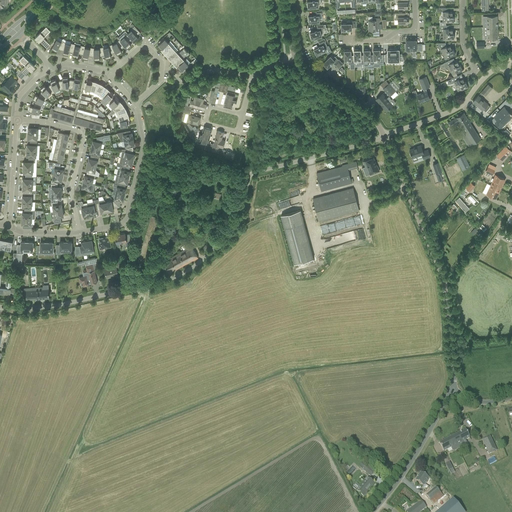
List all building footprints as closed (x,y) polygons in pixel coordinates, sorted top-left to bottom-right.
[(345,2),(344,0),(334,0),(335,9),(339,8),(339,2),(345,2)] [(408,0),(395,0),(395,5),(397,5),(397,9),(403,9),(403,10),(407,10),(407,9),(408,9),(408,2),(409,2),(408,0)] [(448,8),(443,8),(441,8),(441,12),(442,12),(443,22),(454,22),(454,16),(452,16),(452,12),(448,12),(448,8)] [(308,18),(308,22),(309,22),(309,23),(319,22),(319,19),(322,19),(322,14),(323,13),(323,10),(315,10),(316,14),(316,15),(309,16),(309,18),(308,18)] [(409,13),(404,13),(396,13),(396,20),(398,20),(398,24),(403,24),(403,25),(407,25),(407,24),(408,24),(408,17),(409,17),(409,13)] [(497,16),(486,16),(487,27),(497,27),(497,16)] [(379,31),(379,18),(368,18),(369,31),(375,30),(375,31),(379,31)] [(356,21),(352,21),(347,22),(347,24),(341,24),(341,30),(343,30),(343,31),(346,31),(346,30),(352,30),(352,27),(353,27),(353,28),(356,28),(356,21)] [(324,28),(324,25),(317,25),(317,29),(317,31),(310,33),(311,35),(310,35),(311,38),(312,39),(322,36),(321,33),(323,33),(323,28),(324,28)] [(449,25),(444,25),(439,26),(439,29),(443,29),(443,40),(449,40),(454,40),(454,34),(453,34),(453,30),(449,30),(449,25)] [(50,30),(46,26),(35,38),(37,39),(37,40),(38,40),(39,42),(43,38),(50,30)] [(128,34),(132,39),(135,42),(139,38),(136,35),(140,32),(140,33),(134,26),(130,29),(131,30),(128,34)] [(497,27),(487,27),(487,35),(487,39),(498,39),(497,27)] [(120,40),(120,41),(125,46),(127,48),(131,45),(129,43),(129,42),(132,39),(128,34),(127,33),(125,31),(123,33),(124,35),(125,36),(123,38),(120,40)] [(163,38),(162,39),(158,42),(160,43),(158,45),(161,49),(168,43),(163,38)] [(320,46),(314,49),(315,51),(314,52),(315,55),(316,54),(317,55),(321,53),(321,54),(324,52),(324,51),(326,51),(327,54),(331,52),(328,46),(327,46),(325,42),(326,42),(324,38),(318,41),(320,45),(320,46)] [(50,45),(44,39),(40,42),(47,49),(50,45)] [(61,42),(57,40),(53,46),(51,49),(56,51),(58,48),(61,50),(64,50),(65,43),(62,41),(61,42)] [(112,45),(115,52),(117,55),(122,52),(120,49),(123,48),(125,46),(120,40),(116,42),(117,43),(112,45)] [(416,40),(405,40),(405,41),(406,41),(406,46),(406,48),(406,51),(412,51),(416,51),(422,51),(422,49),(422,44),(416,44),(416,40)] [(65,43),(64,50),(63,54),(68,55),(69,52),(73,53),(75,44),(70,43),(70,45),(65,44),(65,43)] [(172,47),(168,43),(161,49),(165,54),(172,47)] [(446,43),(441,43),(438,43),(438,47),(440,47),(445,59),(455,54),(453,49),(452,49),(450,46),(446,48),(446,46),(446,43)] [(75,44),(73,53),(73,56),(78,57),(79,54),(83,55),(85,46),(80,45),(80,47),(75,46),(75,44)] [(103,48),(105,55),(106,59),(111,57),(110,54),(113,53),(115,52),(112,45),(108,46),(108,47),(104,48),(103,47),(103,48)] [(85,46),(83,55),(82,58),(88,59),(88,56),(91,56),(94,56),(94,48),(90,47),(90,49),(85,48),(85,46)] [(172,47),(165,54),(169,58),(176,52),(172,47)] [(105,55),(103,48),(99,48),(99,49),(94,49),(94,48),(94,56),(94,60),(100,59),(100,56),(102,56),(105,55)] [(361,57),(361,55),(360,50),(358,50),(358,49),(355,50),(354,50),(354,57),(354,61),(358,61),(358,64),(364,64),(364,57),(361,57)] [(370,57),(370,55),(370,50),(368,50),(368,49),(364,49),(364,50),(363,50),(364,57),(364,64),(368,64),(368,65),(374,65),(374,63),(373,57),(370,57)] [(380,56),(380,55),(380,50),(377,50),(377,49),(374,49),(374,50),(373,50),(373,57),(374,63),(383,63),(383,54),(383,56),(380,56)] [(393,61),(393,49),(390,49),(390,50),(387,50),(388,54),(384,54),(385,62),(393,61)] [(397,49),(393,49),(393,61),(404,61),(402,56),(399,56),(399,50),(397,50),(397,49)] [(351,57),(351,55),(351,50),(348,51),(348,50),(345,50),(345,51),(344,51),(344,61),(348,61),(348,64),(354,64),(354,61),(354,57),(351,57)] [(176,52),(169,58),(173,63),(180,56),(176,52)] [(22,55),(19,59),(19,60),(26,67),(21,72),(25,76),(32,69),(32,68),(34,66),(22,55)] [(180,56),(173,63),(177,67),(184,61),(180,56)] [(338,69),(343,64),(339,59),(338,60),(335,56),(333,58),(330,56),(329,57),(328,57),(326,59),(326,60),(323,63),(323,64),(325,67),(326,66),(327,68),(333,63),(334,64),(338,69)] [(449,61),(443,63),(444,63),(446,68),(449,67),(453,75),(456,73),(458,72),(463,70),(460,65),(459,65),(457,62),(455,63),(453,58),(449,61)] [(189,66),(184,61),(177,67),(181,71),(183,69),(184,70),(189,66)] [(4,84),(1,87),(4,91),(5,90),(8,93),(14,87),(13,86),(17,81),(14,78),(12,76),(8,81),(7,80),(6,81),(5,81),(3,82),(4,84)] [(451,79),(447,80),(447,85),(450,84),(452,84),(454,83),(456,87),(458,91),(468,87),(466,81),(464,82),(464,81),(463,79),(463,78),(459,80),(457,76),(454,77),(453,78),(451,79)] [(60,81),(57,82),(60,90),(64,89),(64,88),(68,87),(68,88),(69,88),(68,80),(68,77),(62,78),(63,81),(60,81)] [(429,98),(428,94),(425,88),(430,87),(426,77),(419,79),(423,89),(424,92),(417,95),(420,102),(429,98)] [(78,90),(79,84),(80,79),(75,78),(74,81),(71,80),(68,80),(69,88),(78,90)] [(49,86),(47,88),(52,94),(55,92),(55,91),(59,89),(59,90),(60,90),(57,82),(55,79),(50,81),(52,85),(49,86)] [(85,83),(83,87),(83,89),(85,90),(85,89),(90,91),(92,81),(87,80),(86,83),(85,83)] [(96,82),(92,81),(90,91),(93,91),(95,92),(99,84),(96,82)] [(224,85),(221,84),(221,83),(213,81),(212,85),(220,87),(219,91),(222,92),(224,85)] [(383,89),(389,96),(396,91),(389,83),(383,89)] [(102,85),(99,84),(95,92),(97,93),(99,95),(105,87),(102,85)] [(488,84),(481,92),(485,95),(487,92),(488,93),(492,88),(488,84)] [(40,93),(38,96),(45,100),(48,98),(47,97),(51,93),(51,94),(52,94),(47,88),(44,85),(40,89),(42,91),(40,93)] [(228,86),(224,85),(222,92),(226,93),(227,89),(235,91),(236,87),(228,85),(228,86)] [(105,87),(99,95),(101,96),(103,98),(110,91),(107,89),(105,87)] [(214,92),(210,91),(207,102),(214,104),(218,89),(215,88),(214,92)] [(110,91),(103,98),(107,101),(106,102),(108,103),(113,98),(111,97),(113,95),(110,91)] [(45,100),(38,96),(36,94),(33,99),(36,101),(34,103),(33,107),(41,108),(43,109),(44,107),(42,106),(43,105),(42,104),(44,100),(45,100)] [(382,94),(380,96),(376,99),(386,111),(396,103),(392,99),(389,102),(382,94)] [(233,96),(227,95),(224,106),(230,108),(233,96)] [(478,96),(473,102),(482,110),(483,109),(486,112),(490,107),(487,104),(488,104),(478,96)] [(183,107),(183,109),(191,111),(192,107),(188,106),(190,98),(186,97),(184,105),(183,107)] [(114,100),(113,98),(108,103),(113,108),(120,102),(116,98),(114,100)] [(204,100),(194,98),(191,111),(204,114),(206,105),(203,104),(204,100)] [(120,102),(113,108),(111,110),(113,112),(114,113),(116,112),(124,107),(122,104),(120,102)] [(55,105),(53,110),(52,115),(59,117),(62,107),(55,105)] [(41,108),(33,107),(30,106),(29,111),(32,112),(32,115),(31,117),(31,118),(39,118),(40,113),(39,113),(40,108),(41,109),(41,108)] [(68,109),(62,107),(59,117),(65,119),(68,109)] [(126,110),(124,107),(116,112),(117,114),(118,116),(127,113),(126,110)] [(68,109),(65,119),(72,121),(75,111),(68,109)] [(183,109),(182,113),(180,120),(187,134),(191,132),(185,122),(184,121),(186,114),(189,115),(191,111),(183,109)] [(500,111),(493,117),(496,120),(494,123),(499,128),(500,128),(500,127),(506,122),(503,119),(506,117),(508,119),(511,115),(511,114),(511,115),(511,114),(510,113),(507,110),(503,114),(500,111)] [(77,112),(76,117),(74,122),(81,124),(84,114),(77,112)] [(128,116),(127,113),(118,116),(119,119),(120,121),(129,119),(128,116)] [(480,138),(466,117),(463,113),(456,118),(448,123),(450,127),(458,121),(462,127),(464,130),(460,132),(469,146),(473,144),(480,138)] [(84,114),(81,124),(88,126),(91,115),(84,114)] [(97,117),(91,115),(88,126),(94,127),(97,117)] [(199,118),(188,116),(186,122),(197,125),(199,118)] [(97,117),(94,127),(101,129),(104,119),(97,117)] [(129,119),(120,121),(121,126),(121,128),(128,127),(127,125),(130,125),(129,119)] [(128,131),(117,133),(121,141),(121,142),(124,141),(133,139),(132,133),(128,134),(128,131)] [(191,132),(187,134),(195,147),(196,147),(207,150),(208,145),(204,144),(204,145),(197,143),(195,139),(193,136),(191,132)] [(215,132),(213,144),(221,145),(222,133),(215,132)] [(59,133),(57,140),(67,142),(69,135),(59,133)] [(38,134),(27,134),(28,134),(28,136),(27,136),(27,139),(28,139),(30,140),(30,142),(37,143),(37,140),(38,134)] [(93,141),(92,147),(100,149),(102,143),(105,144),(103,136),(97,137),(98,141),(97,142),(93,141)] [(133,139),(124,141),(126,150),(133,150),(132,146),(134,145),(133,139)] [(57,140),(55,146),(66,149),(67,142),(57,140)] [(37,143),(30,142),(30,145),(27,145),(27,146),(26,149),(27,149),(27,151),(36,151),(37,146),(37,143)] [(208,145),(207,150),(219,153),(225,155),(226,151),(212,147),(213,144),(209,143),(208,145)] [(423,159),(430,157),(428,150),(423,152),(421,145),(416,147),(416,148),(409,150),(413,161),(418,160),(417,156),(422,155),(423,159)] [(55,146),(54,153),(64,155),(66,149),(55,146)] [(100,149),(92,147),(90,153),(94,154),(93,157),(100,158),(100,155),(99,155),(100,149)] [(506,147),(497,156),(502,160),(510,151),(508,149),(506,147)] [(122,152),(121,157),(133,160),(134,154),(132,154),(133,150),(126,150),(121,150),(121,151),(122,152)] [(27,151),(26,151),(27,151),(27,153),(26,153),(26,156),(27,156),(28,157),(28,159),(35,160),(35,157),(36,157),(36,151),(27,151)] [(64,155),(54,153),(52,160),(62,162),(64,155)] [(456,158),(462,171),(470,167),(464,155),(456,158)] [(89,158),(87,164),(96,166),(98,161),(99,161),(100,158),(93,157),(93,159),(89,158)] [(133,160),(121,157),(119,163),(118,163),(117,166),(127,168),(128,165),(131,166),(133,160)] [(377,166),(373,157),(363,161),(365,167),(367,167),(368,169),(370,175),(379,171),(377,166)] [(35,160),(28,159),(28,162),(24,162),(24,163),(23,163),(23,166),(24,166),(23,167),(23,168),(33,168),(33,163),(35,163),(35,160)] [(59,169),(60,166),(60,164),(49,162),(48,167),(52,168),(51,174),(54,174),(62,176),(63,170),(59,169)] [(438,163),(433,165),(436,174),(442,172),(438,163)] [(96,166),(87,164),(86,170),(90,171),(89,174),(95,176),(98,176),(99,173),(95,170),(96,166)] [(342,167),(316,173),(321,191),(352,183),(351,179),(348,170),(347,164),(342,166),(342,167)] [(127,168),(117,166),(116,169),(118,169),(116,175),(117,175),(129,178),(130,172),(126,171),(127,168)] [(33,168),(23,168),(23,170),(23,173),(25,173),(25,176),(32,176),(32,174),(33,174),(33,168)] [(51,180),(51,184),(57,184),(58,181),(61,182),(62,176),(54,174),(53,180),(51,180)] [(95,176),(89,174),(89,177),(85,176),(83,182),(92,184),(93,178),(95,178),(95,176)] [(117,175),(115,181),(117,181),(116,184),(123,185),(123,183),(127,184),(129,178),(117,175)] [(505,179),(496,175),(491,186),(500,190),(505,179)] [(32,176),(25,176),(25,179),(23,179),(23,180),(22,180),(22,183),(23,183),(23,184),(22,184),(22,185),(32,185),(32,179),(32,176)] [(95,185),(92,184),(83,182),(82,188),(86,189),(85,192),(91,193),(93,193),(95,185)] [(465,189),(470,192),(475,186),(471,182),(465,189)] [(123,185),(116,184),(114,183),(113,186),(117,187),(116,193),(124,195),(126,189),(122,188),(123,185)] [(57,184),(51,184),(51,187),(52,187),(52,193),(61,193),(61,187),(57,187),(57,184)] [(32,185),(22,185),(23,185),(23,187),(22,187),(22,190),(23,190),(25,190),(25,193),(32,193),(36,194),(36,190),(32,190),(32,185)] [(491,186),(487,195),(496,199),(500,190),(491,186)] [(353,188),(313,199),(319,221),(359,210),(355,197),(353,188)] [(32,193),(25,193),(25,196),(23,196),(23,197),(22,196),(22,200),(22,201),(22,202),(32,202),(32,196),(32,193)] [(61,193),(52,193),(52,199),(51,199),(51,203),(57,202),(57,199),(61,199),(61,193)] [(124,195),(116,193),(114,201),(119,207),(121,201),(123,201),(124,195)] [(107,212),(105,203),(105,201),(104,200),(99,201),(99,199),(96,200),(96,203),(97,210),(100,209),(101,213),(107,212)] [(96,203),(96,200),(92,201),(93,202),(87,203),(88,206),(89,215),(95,214),(95,210),(97,210),(96,203)] [(89,215),(88,206),(84,207),(83,202),(81,201),(78,202),(80,213),(83,213),(83,217),(89,215)] [(119,207),(114,201),(105,203),(107,212),(113,211),(113,208),(119,207)] [(32,202),(22,202),(22,204),(21,207),(22,207),(24,207),(24,210),(31,210),(31,208),(32,208),(32,202)] [(58,205),(57,202),(51,203),(51,206),(53,206),(54,212),(62,210),(61,204),(58,205)] [(31,210),(24,210),(24,213),(22,213),(21,213),(21,217),(22,217),(22,218),(21,218),(21,219),(31,219),(31,213),(31,210)] [(62,210),(54,212),(55,218),(53,218),(54,224),(61,223),(61,220),(60,220),(60,217),(63,216),(62,210)] [(281,216),(284,228),(304,223),(300,210),(281,216)] [(151,216),(138,260),(146,263),(160,218),(151,216)] [(31,219),(21,219),(22,219),(22,221),(21,221),(21,224),(22,224),(29,225),(29,228),(33,228),(33,224),(31,224),(31,219)] [(117,235),(117,240),(115,240),(117,249),(121,248),(120,243),(124,242),(125,247),(129,246),(131,239),(130,234),(125,234),(125,233),(117,235)] [(111,247),(110,242),(109,237),(99,239),(100,244),(99,244),(100,249),(111,247)] [(0,239),(0,248),(11,250),(13,242),(0,239)] [(80,246),(79,246),(75,246),(75,256),(79,256),(79,252),(93,250),(92,240),(90,240),(90,239),(87,240),(87,241),(82,242),(82,245),(80,246)] [(33,252),(33,242),(29,242),(26,242),(21,242),(21,245),(17,245),(17,254),(23,254),(23,252),(33,252)] [(45,243),(40,242),(40,245),(36,245),(36,254),(41,254),(41,252),(53,252),(53,243),(48,243),(48,242),(45,242),(45,243)] [(56,245),(56,254),(60,254),(60,251),(72,251),(72,242),(67,242),(64,242),(60,242),(60,245),(56,245)] [(198,258),(196,254),(189,243),(184,246),(186,248),(161,263),(167,275),(192,260),(193,261),(198,258)] [(123,259),(120,260),(116,260),(117,267),(125,266),(123,259)] [(97,283),(96,278),(94,270),(94,271),(92,264),(86,266),(87,272),(83,273),(84,276),(79,278),(80,283),(82,282),(83,286),(89,285),(88,283),(91,282),(92,284),(97,283)] [(118,275),(117,270),(116,267),(105,270),(106,278),(118,275)] [(0,274),(0,293),(10,295),(10,292),(15,292),(15,288),(11,288),(11,282),(6,281),(6,287),(0,287),(1,274),(0,274)] [(49,298),(49,293),(48,289),(43,289),(43,287),(23,289),(24,300),(49,298)] [(465,430),(452,437),(457,445),(466,441),(470,438),(468,434),(465,430)] [(482,440),(489,455),(497,451),(490,436),(482,440)] [(452,437),(439,443),(440,444),(444,452),(451,448),(456,446),(457,445),(452,437)] [(374,471),(367,465),(363,462),(359,466),(370,476),(374,471)] [(454,473),(453,469),(449,462),(445,464),(449,471),(451,475),(454,473)] [(425,485),(429,479),(421,473),(415,481),(423,487),(422,488),(426,491),(428,488),(428,489),(429,488),(425,485)] [(363,482),(359,487),(356,491),(360,493),(359,494),(361,495),(361,494),(364,497),(367,493),(366,493),(374,484),(368,479),(364,483),(363,482)] [(439,499),(443,496),(435,487),(425,496),(433,504),(439,499)] [(419,511),(426,507),(421,501),(406,511),(419,511)] [(451,502),(447,505),(452,511),(462,511),(458,507),(456,508),(451,502)]
